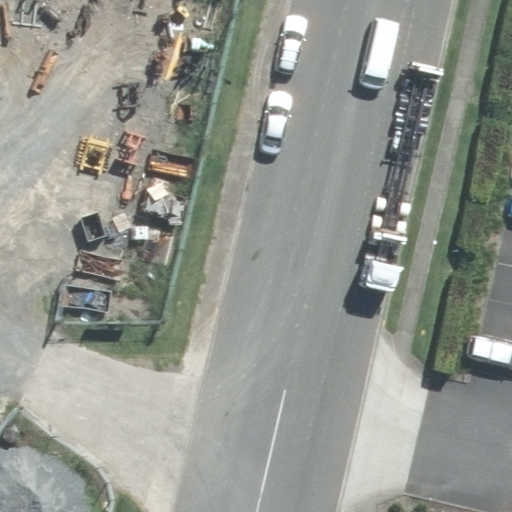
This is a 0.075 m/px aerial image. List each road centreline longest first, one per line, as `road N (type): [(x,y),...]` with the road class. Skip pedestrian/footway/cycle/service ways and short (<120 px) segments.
road 1 (unclassified): [(251,511),(365,0)]
road 2 (unknown): [(279,402),(0,336)]
